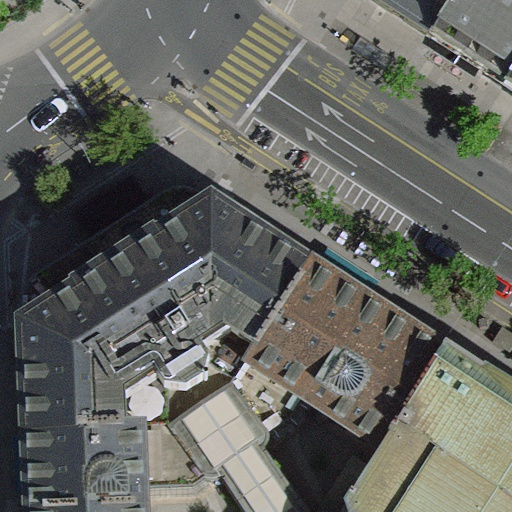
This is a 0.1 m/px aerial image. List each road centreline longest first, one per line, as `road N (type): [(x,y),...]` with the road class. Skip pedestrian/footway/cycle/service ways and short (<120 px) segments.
road 1 (secondary): [(511,234),(169,0)]
road 2 (residential): [(65,94),(114,61),(166,0)]
